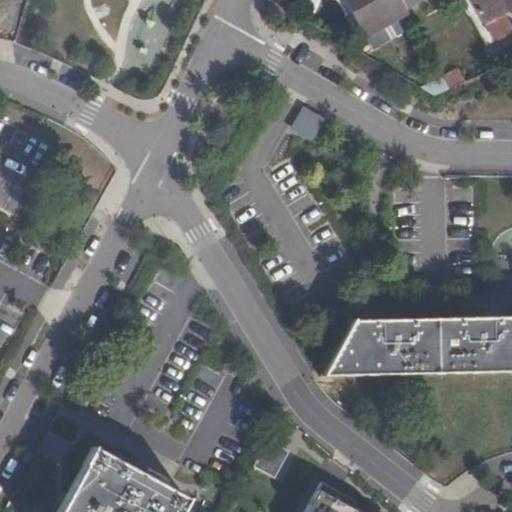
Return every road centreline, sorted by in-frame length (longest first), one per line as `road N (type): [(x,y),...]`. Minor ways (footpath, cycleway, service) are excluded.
road 1 (residential): [(154,172),(199,231),(294,401),(432,511)]
road 2 (residential): [(219,32),(396,135),(435,151),(511,153)]
road 3 (residential): [(154,172),(0,454)]
road 4 (residential): [(0,74),(115,130),(154,172)]
road 5 (residential): [(154,172),(219,32)]
